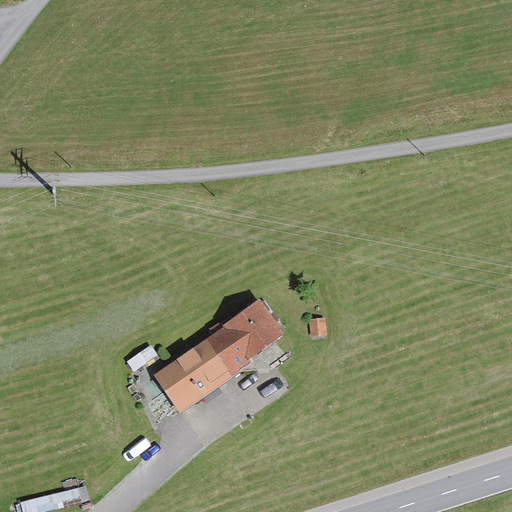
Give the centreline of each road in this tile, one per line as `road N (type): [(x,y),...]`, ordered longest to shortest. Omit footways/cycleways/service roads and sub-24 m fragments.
road 1 (unclassified): [(0,180),(163,177),(511,130)]
road 2 (unclassified): [(256,392),(111,511)]
road 3 (secondary): [(389,511),(511,472)]
